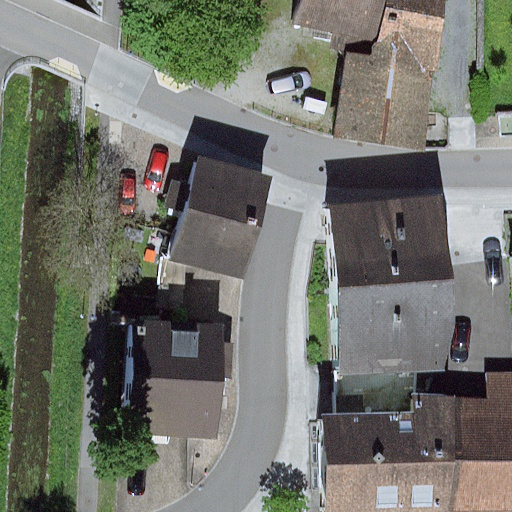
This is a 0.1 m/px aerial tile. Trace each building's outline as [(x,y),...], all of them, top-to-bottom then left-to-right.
[(304,0),(299,22),(379,42),(389,0),(304,0)] [(444,0),(389,0),(379,42),(374,59),(351,55),(336,138),(424,148),(431,73),(441,75),(444,0)] [(247,189),(186,176),(167,265),(228,278),(247,189)] [(433,200),(323,209),(329,293),(440,284),(433,200)] [(440,284),(329,293),(336,378),(445,370),(440,284)] [(206,334),(132,327),(121,436),(195,443),(206,334)] [(412,425),(324,424),(323,504),(442,506),(442,511),(511,511),(511,378),(484,379),(484,410),(412,409),(412,425)]
